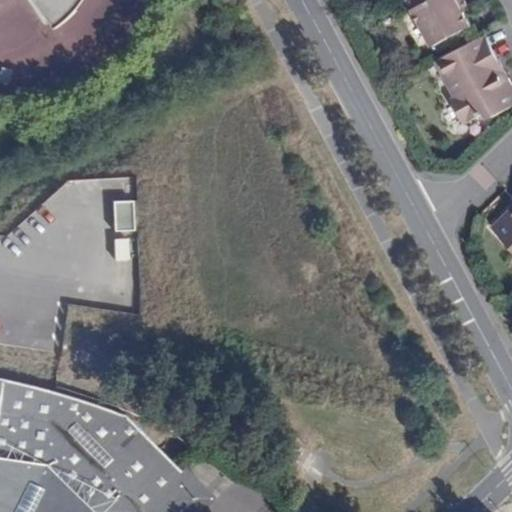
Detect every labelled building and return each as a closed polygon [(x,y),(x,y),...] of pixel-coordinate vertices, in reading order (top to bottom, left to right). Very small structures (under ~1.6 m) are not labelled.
[(36,0),(58,31),(76,15),(88,0),(36,0)] [(409,0),(434,45),(475,24),(467,11),(461,0),(409,0)] [(461,0),(467,11),(473,8),(469,0),(461,0)] [(506,70),(489,34),(481,38),(494,63),(489,66),(492,72),(497,75),(502,74),(506,70)] [(481,38),(438,60),(457,97),(453,99),(466,124),(486,113),(495,116),(511,106),(511,81),(506,70),(502,74),(497,75),(492,72),(489,66),(494,63),(481,38)] [(511,213),(496,229),(511,245),(511,213)] [(0,511),(172,511),(167,506),(164,489),(180,473),(124,416),(17,383),(0,380),(0,511)]
